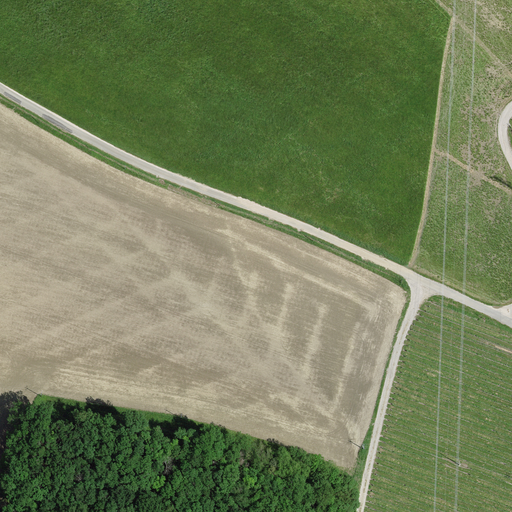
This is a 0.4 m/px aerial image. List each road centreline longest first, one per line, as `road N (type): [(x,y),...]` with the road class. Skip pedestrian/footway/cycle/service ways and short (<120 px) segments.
road 1 (unclassified): [(0,87),(145,166),(355,249),(511,323)]
road 2 (track): [(426,281),(393,365),(360,511)]
